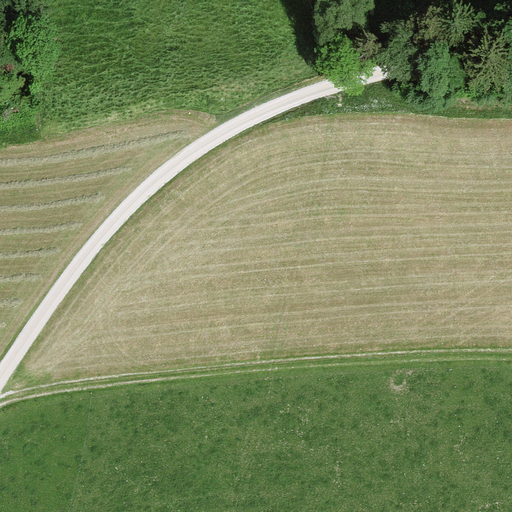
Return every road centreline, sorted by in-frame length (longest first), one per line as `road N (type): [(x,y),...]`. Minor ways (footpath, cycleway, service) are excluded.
road 1 (track): [(511,32),(357,65),(209,145),(89,260),(0,390)]
road 2 (track): [(0,394),(450,350),(511,353)]
